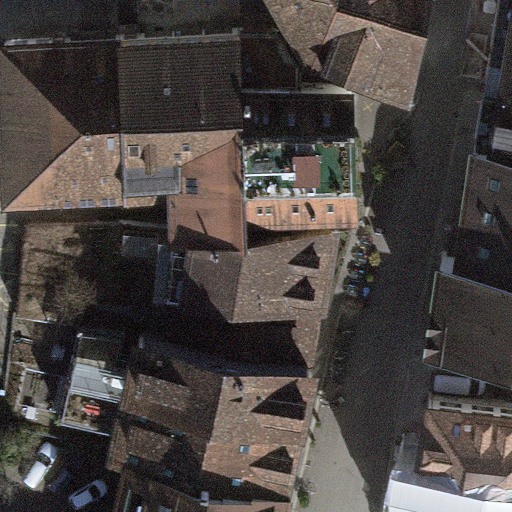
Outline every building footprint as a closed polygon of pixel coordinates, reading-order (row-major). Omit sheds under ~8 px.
[(291,0),(324,56),(359,68),(411,89),(426,0),(291,0)] [(511,83),(511,0),(500,0),(487,79),(511,83)] [(125,33),(128,183),(171,183),(173,227),(246,227),(248,208),(242,29),(169,32),(125,33)] [(242,29),(248,208),(355,206),(353,84),(301,82),(300,62),(280,29),(242,29)] [(13,188),(128,183),(125,33),(5,42),(13,188)] [(511,83),(487,79),(479,138),(511,142),(511,83)] [(511,142),(479,138),(463,255),(445,253),(433,341),(511,351),(511,142)] [(126,222),(33,224),(17,312),(80,321),(91,289),(120,289),(126,222)] [(329,303),(352,225),(246,227),(173,227),(168,286),(180,286),(321,300),(329,303)] [(167,336),(311,360),(321,300),(180,286),(167,336)] [(299,415),(311,360),(167,336),(141,331),(136,355),(121,352),(125,327),(80,321),(70,369),(299,415)] [(118,446),(135,448),(285,480),(299,415),(70,369),(61,415),(123,423),(118,446)] [(511,402),(431,393),(418,456),(511,469),(511,402)] [(278,511),(285,480),(135,448),(120,511),(278,511)] [(511,511),(511,469),(418,456),(410,511),(511,511)]
